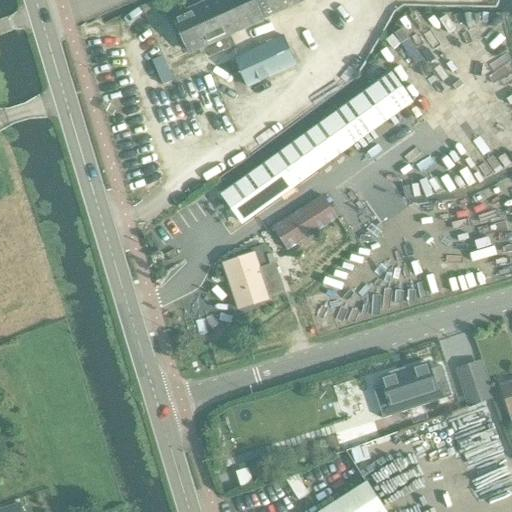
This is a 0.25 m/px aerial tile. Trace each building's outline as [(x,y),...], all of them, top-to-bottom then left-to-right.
[(191,54),(231,36),(311,0),(216,0),(175,18),(191,54)] [(286,37),(261,48),(237,59),(250,88),(299,66),(286,37)] [(287,150),(221,197),(241,225),(287,193),(413,104),(393,76),(287,150)] [(289,250),(337,219),(323,197),(274,227),(289,250)] [(240,310),(286,295),(272,255),(268,255),(265,246),(252,250),(254,255),(224,265),(240,310)] [(454,369),(467,408),(493,398),(481,359),(454,369)] [(380,379),(382,384),(372,387),(383,419),(437,401),(450,397),(441,366),(430,370),(427,363),(380,379)] [(511,383),(501,387),(511,420),(511,383)] [(256,440),(243,446),(250,461),(264,454),(256,440)] [(385,511),(367,483),(323,511),(385,511)] [(23,511),(21,503),(0,509),(0,511),(23,511)]
